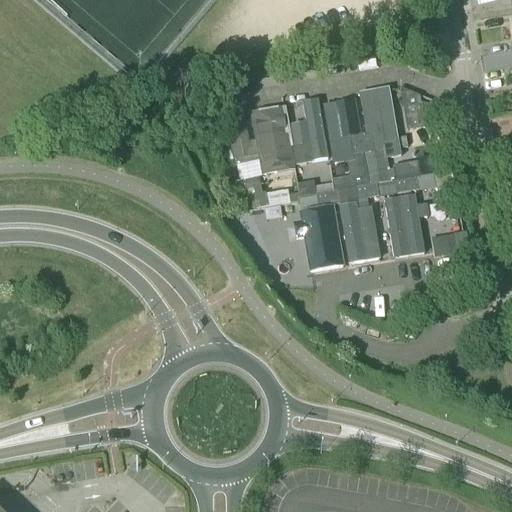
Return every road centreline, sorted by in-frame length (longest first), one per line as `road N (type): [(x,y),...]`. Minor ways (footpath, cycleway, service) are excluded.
road 1 (residential): [(501,313),(457,0)]
road 2 (primary): [(220,353),(187,295),(146,253),(82,225),(0,217)]
road 3 (primary): [(0,235),(82,246),(126,272),(165,321),(179,365)]
road 4 (unknown): [(255,100),(386,68),(470,91)]
road 5 (secondary): [(156,392),(0,439)]
road 6 (secondary): [(0,451),(156,433)]
road 7 (secondary): [(156,433),(181,467),(217,478),(250,467),(272,441)]
road 8 (secondary): [(382,440),(511,486)]
